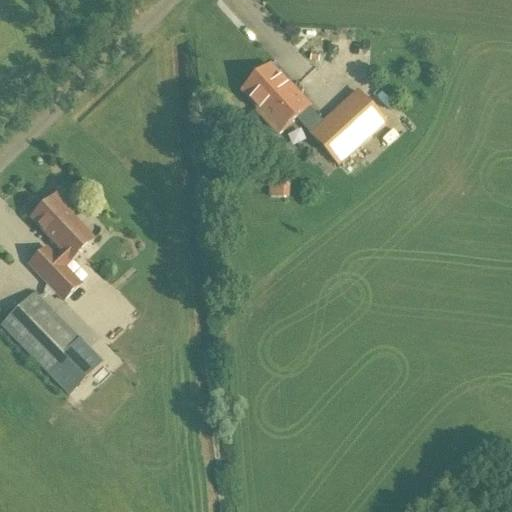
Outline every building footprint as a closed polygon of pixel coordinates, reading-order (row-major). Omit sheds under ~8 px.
[(271,68),(242,93),(260,113),(258,115),(279,137),(296,122),(309,136),(323,124),(309,110),(311,108),(289,84),(287,86),(271,68)] [(323,124),(309,136),(339,168),(387,125),(358,92),(323,124)] [(270,177),(269,197),(290,198),(290,178),(270,177)] [(59,254),(55,258),(47,249),(28,267),(63,305),(83,287),(65,268),(93,241),(80,228),(81,227),(72,217),(79,210),(62,191),(29,222),(59,254)] [(2,328),(68,397),(101,365),(34,297),(2,328)]
